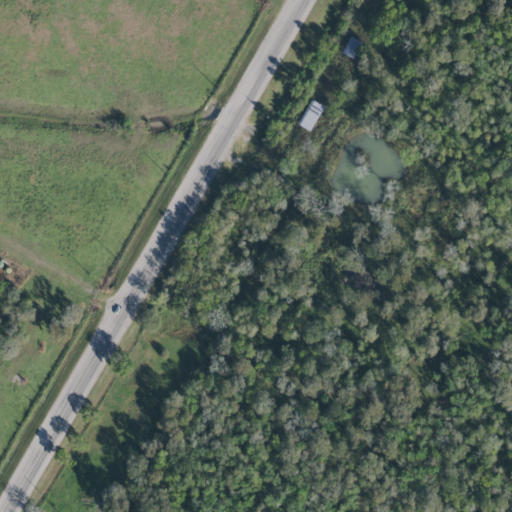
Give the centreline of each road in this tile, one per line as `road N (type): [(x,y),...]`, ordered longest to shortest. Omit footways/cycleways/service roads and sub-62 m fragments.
road 1 (secondary): [(5,511),(303,0)]
road 2 (track): [(377,0),(278,152),(249,164),(215,153)]
